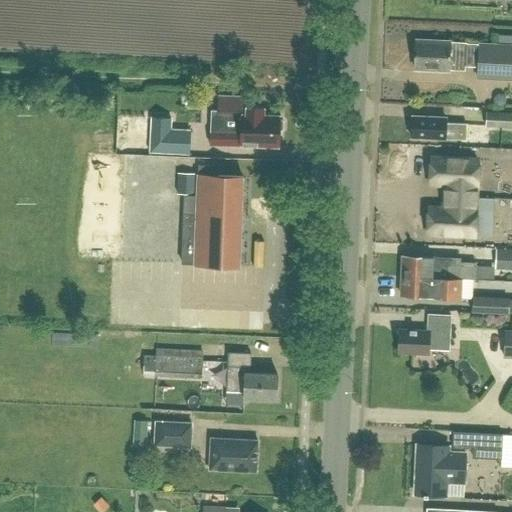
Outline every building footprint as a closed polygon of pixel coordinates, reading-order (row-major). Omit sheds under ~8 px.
[(511,80),(511,46),(464,44),(464,43),(450,43),(450,42),(415,40),(413,69),(449,71),(449,69),(463,70),(464,66),(478,67),(477,78),(511,80)] [(211,128),(210,145),(240,146),(240,145),(279,147),(280,131),(283,128),(283,122),(280,119),(281,115),(264,115),(264,107),(246,106),(246,112),(212,111),(211,128)] [(511,112),(486,112),(485,127),(511,128),(511,112)] [(464,139),(465,125),(445,124),(445,119),(411,118),(411,137),(464,139)] [(169,154),(170,132),(170,120),(152,119),(151,153),(169,154)] [(430,184),(445,185),(445,197),(475,198),(476,186),(477,160),(431,158),(431,163),(428,166),(428,175),(431,179),(430,184)] [(217,175),(218,166),(198,165),(198,175),(197,175),(196,211),(184,211),(182,263),(194,263),(194,265),(239,266),(243,176),(217,175)] [(178,173),(177,193),(195,194),(195,174),(178,173)] [(475,210),(475,198),(445,197),(444,209),(429,208),(429,213),(426,216),(425,225),(428,229),(428,234),(474,236),(475,210)] [(511,269),(511,249),(495,249),(494,268),(511,269)] [(401,276),(472,279),(473,264),(458,263),(459,260),(432,259),(402,257),(401,276)] [(473,264),(473,276),(490,276),(490,264),(473,264)] [(472,279),(401,276),(401,294),(431,296),(455,297),(456,279),(472,279)] [(507,300),(507,294),(471,292),(470,313),(506,315),(507,313),(507,300)] [(448,350),(450,316),(428,315),(427,331),(399,329),(398,353),(429,355),(429,349),(448,350)] [(511,358),(511,330),(503,330),(502,358),(511,358)] [(201,379),(203,351),(156,348),(155,356),(147,356),(146,370),(154,370),(154,377),(201,379)] [(275,400),(276,374),(249,373),(250,354),(228,353),(226,392),(226,404),(244,405),(244,398),(275,400)] [(145,448),(147,421),(134,420),(132,447),(145,448)] [(190,447),(191,423),(156,422),(154,446),(190,447)] [(501,460),(502,435),(453,433),(453,448),(473,449),(473,458),(501,460)] [(256,472),(258,441),(211,438),(209,469),(256,472)] [(448,452),(448,446),(417,445),(414,494),(445,496),(463,497),(464,484),(465,457),(466,453),(448,452)]
